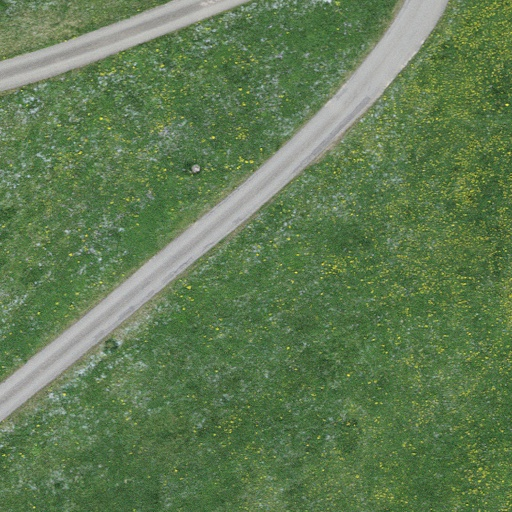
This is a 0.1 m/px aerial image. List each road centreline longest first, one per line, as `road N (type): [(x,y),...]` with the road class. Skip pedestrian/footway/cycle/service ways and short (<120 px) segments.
road 1 (track): [(426,0),(362,95),(0,406)]
road 2 (track): [(0,77),(205,0)]
